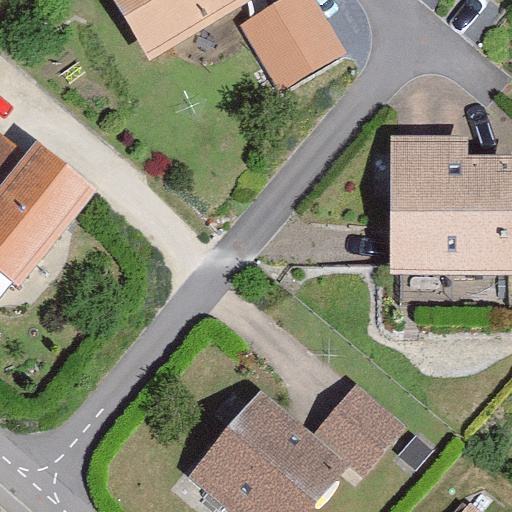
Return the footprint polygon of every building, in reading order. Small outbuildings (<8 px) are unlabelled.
[(128,0),(165,59),(261,0),(128,0)] [(327,0),(301,0),(258,23),(292,84),(355,50),(327,0)] [(0,290),(18,306),(116,195),(17,108),(0,127),(0,290)] [(482,139),(404,138),(403,270),(511,271),(511,180),(481,180),(482,139)] [(404,273),(404,293),(461,292),(460,272),(404,273)] [(270,399),(202,477),(242,511),(336,511),(410,429),(364,389),(318,441),(270,399)]
